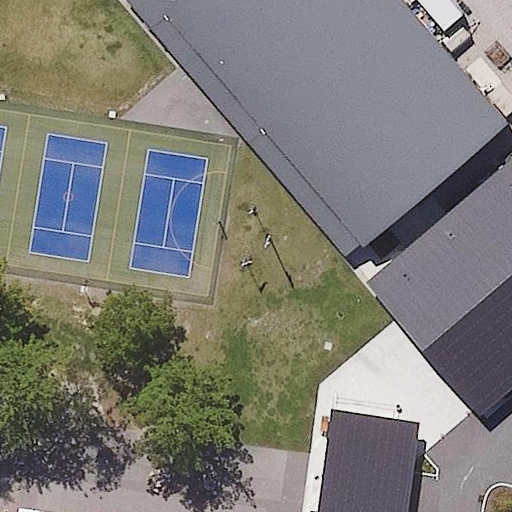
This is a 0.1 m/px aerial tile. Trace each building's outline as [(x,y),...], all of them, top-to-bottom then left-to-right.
[(499,125),(396,0),(110,0),(329,264),(499,125)] [(511,351),(511,141),(337,285),(442,413),(511,351)] [(405,511),(418,422),(331,412),(317,511),(405,511)] [(511,511),(511,447),(442,511),(511,511)] [(0,511),(17,511),(22,481),(0,478),(0,511)]
